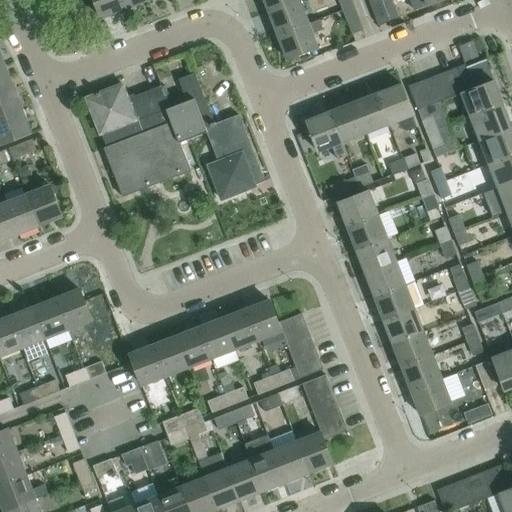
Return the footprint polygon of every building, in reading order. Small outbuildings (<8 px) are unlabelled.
[(124,8),(120,0),(93,0),(100,17),(124,8)] [(144,0),(120,0),(124,8),(144,0)] [(298,0),(263,0),(268,12),(298,0)] [(277,35),(308,23),(299,0),(298,0),(268,12),(277,35)] [(353,5),(350,0),(338,0),(341,7),(334,9),(334,7),(319,13),(321,18),(342,9),(353,5)] [(368,0),(378,24),(389,20),(381,0),(368,0)] [(362,30),(353,5),(342,9),(352,34),(362,30)] [(318,47),(308,23),(277,35),(287,59),(318,47)] [(473,41),(459,46),(465,62),(479,57),(473,41)] [(502,105),(494,82),(493,80),(493,81),(485,61),(486,60),(485,59),(465,67),(474,88),(462,93),(461,93),(461,94),(462,94),(470,117),(502,105)] [(0,91),(12,86),(3,63),(0,64),(0,91)] [(474,88),(465,67),(464,64),(453,69),(462,93),(474,88)] [(462,93),(453,69),(442,73),(451,97),(461,93),(462,93)] [(212,126),(216,135),(218,135),(213,122),(194,73),(178,79),(187,101),(170,108),(161,86),(128,99),(122,84),(86,98),(100,134),(101,134),(106,147),(103,148),(104,149),(108,147),(115,166),(118,168),(119,172),(119,176),(126,194),(122,196),(122,197),(190,171),(179,140),(205,130),(206,132),(207,132),(205,129),(212,126)] [(451,97),(442,73),(431,77),(440,101),(451,97)] [(440,101),(431,77),(419,82),(428,105),(440,101)] [(428,105),(419,82),(408,86),(417,110),(428,105)] [(401,84),(377,93),(389,124),(396,121),(405,132),(417,127),(413,114),(401,84)] [(0,118),(22,110),(12,86),(0,91),(0,118)] [(389,124),(377,93),(353,102),(365,133),(389,124)] [(365,133),(353,102),(330,111),(344,149),(368,141),(365,133)] [(511,128),(502,105),(470,117),(479,140),(511,128)] [(0,144),(31,133),(22,110),(0,118),(0,144)] [(344,149),(330,111),(306,121),(318,152),(331,146),(337,159),(347,155),(344,149)] [(215,122),(213,122),(218,135),(216,135),(217,138),(219,137),(223,145),(213,149),(218,162),(208,166),(221,199),(255,186),(254,185),(264,181),(238,115),(226,120),(227,122),(219,125),(218,122),(215,124),(215,122)] [(421,120),(426,134),(437,130),(431,116),(421,120)] [(511,154),(511,129),(511,128),(479,140),(488,164),(511,154)] [(442,144),(437,130),(426,134),(432,148),(442,144)] [(14,146),(18,157),(36,150),(32,139),(14,146)] [(417,153),(402,159),(406,168),(421,163),(417,153)] [(511,181),(511,154),(488,164),(498,187),(511,181)] [(406,168),(402,159),(389,164),(393,174),(406,168)] [(430,171),(435,185),(445,181),(440,167),(430,171)] [(368,172),(355,177),(359,187),(372,182),(368,172)] [(359,187),(355,177),(331,186),(335,197),(359,187)] [(417,183),(422,197),(433,194),(427,179),(417,183)] [(451,195),(445,181),(435,185),(440,199),(451,195)] [(511,208),(511,181),(498,187),(507,211),(511,208)] [(50,186),(27,195),(39,225),(62,216),(50,186)] [(337,202),(347,227),(378,215),(368,190),(337,202)] [(442,217),(433,194),(422,197),(427,209),(422,212),(426,223),(442,217)] [(39,225),(27,195),(4,204),(16,234),(39,225)] [(0,239),(16,234),(4,204),(0,205),(0,239)] [(448,218),(453,232),(463,228),(458,214),(448,218)] [(387,238),(378,215),(347,227),(356,250),(387,238)] [(436,232),(441,244),(451,240),(446,228),(436,232)] [(469,242),(463,228),(453,232),(459,246),(469,242)] [(396,262),(387,238),(356,250),(365,273),(396,262)] [(456,254),(451,240),(441,244),(446,258),(456,254)] [(405,258),(396,262),(365,273),(374,297),(414,282),(405,258)] [(466,265),(471,279),(482,275),(476,261),(466,265)] [(454,277),(459,291),(469,287),(460,264),(450,268),(454,277)] [(487,288),(482,275),(471,279),(477,292),(487,288)] [(423,305),(414,282),(374,297),(383,320),(414,308),(423,305)] [(475,304),(469,287),(459,291),(466,308),(475,304)] [(80,289),(56,299),(68,329),(91,319),(80,289)] [(511,298),(511,297),(498,302),(502,313),(511,308),(511,298)] [(68,329),(56,299),(33,308),(45,338),(68,329)] [(269,300),(246,310),(257,340),(281,330),(278,322),(269,300)] [(502,313),(498,302),(484,308),(488,318),(502,313)] [(45,338),(33,308),(10,317),(22,347),(45,338)] [(423,332),(414,308),(383,320),(392,344),(423,332)] [(257,340),(246,310),(223,319),(234,349),(257,340)] [(283,334),(306,325),(301,313),(278,322),(281,330),(283,334)] [(0,355),(22,347),(10,317),(0,320),(0,355)] [(234,349),(223,319),(199,328),(211,358),(234,349)] [(462,328),(467,342),(477,338),(472,324),(462,328)] [(287,344),(310,335),(306,325),(283,334),(287,344)] [(211,358),(199,328),(176,337),(188,367),(211,358)] [(436,328),(423,332),(392,344),(401,367),(432,355),(444,351),(436,328)] [(314,346),(310,335),(287,344),(291,355),(314,346)] [(188,367),(176,337),(153,345),(165,376),(174,372),(179,386),(193,381),(188,367)] [(483,352),(477,338),(467,342),(473,356),(483,352)] [(165,376),(153,345),(129,355),(141,385),(165,376)] [(295,365),(318,356),(314,346),(291,355),(295,365)] [(511,387),(511,349),(492,358),(504,390),(511,387)] [(441,379),(432,355),(401,367),(411,391),(441,379)] [(323,369),(318,356),(295,365),(295,367),(300,378),(323,369)] [(101,361),(83,368),(88,380),(106,373),(101,361)] [(486,390),(496,386),(487,362),(477,366),(486,390)] [(295,367),(271,376),(276,387),(300,378),(295,367)] [(88,380),(83,368),(65,375),(70,387),(88,380)] [(302,384),(306,396),(330,387),(325,374),(302,384)] [(276,387),(271,376),(253,383),(258,394),(276,387)] [(55,379),(37,386),(42,398),(60,391),(55,379)] [(451,403),(441,379),(411,391),(420,415),(451,403)] [(42,398),(37,386),(19,393),(24,405),(42,398)] [(296,386),(278,393),(282,405),(301,397),(296,386)] [(243,387),(225,394),(230,405),(248,398),(243,387)] [(334,397),(330,387),(306,396),(310,406),(334,397)] [(282,405),(278,393),(260,400),(265,412),(282,405)] [(230,405),(225,394),(207,401),(211,413),(230,405)] [(9,397),(0,401),(0,414),(14,409),(9,397)] [(315,417),(338,408),(334,397),(310,406),(315,417)] [(250,404),(232,411),(237,423),(254,416),(250,404)] [(198,407),(180,414),(184,426),(186,426),(203,419),(198,407)] [(342,419),(338,408),(315,417),(319,428),(342,419)] [(236,423),(237,423),(232,411),(214,419),(218,430),(227,427),(231,435),(240,431),(236,423)] [(54,417),(61,435),(73,431),(66,413),(54,417)] [(184,426),(180,414),(163,421),(168,433),(184,426)] [(208,430),(203,419),(186,426),(189,435),(188,435),(189,438),(199,461),(208,458),(198,434),(208,430)] [(347,431),(342,419),(319,428),(321,432),(323,440),(347,431)] [(189,438),(188,435),(189,435),(186,426),(184,426),(168,433),(172,444),(189,438)] [(0,431),(0,458),(16,452),(7,429),(0,431)] [(80,449),(73,431),(61,435),(62,437),(41,445),(46,456),(66,448),(68,453),(80,449)] [(332,463),(323,440),(321,432),(297,441),(309,471),(332,463)] [(158,440),(140,447),(148,469),(150,473),(155,486),(164,483),(163,479),(154,455),(163,452),(158,440)] [(309,471),(297,441),(274,450),(286,481),(309,471)] [(148,469),(140,447),(122,454),(127,466),(131,464),(135,474),(148,469)] [(286,481),(274,450),(251,459),(263,490),(286,481)] [(0,485),(25,476),(16,452),(0,458),(0,485)] [(72,463),(79,481),(91,477),(84,459),(72,463)] [(111,459),(92,466),(97,477),(115,470),(111,459)] [(263,490),(251,459),(228,469),(240,499),(263,490)] [(511,484),(504,464),(492,468),(502,492),(511,487),(511,484)] [(502,492),(492,468),(481,472),(491,496),(498,493),(502,492)] [(240,499),(228,469),(205,478),(217,508),(240,499)] [(491,496),(481,472),(470,477),(479,501),(491,496)] [(31,489),(25,476),(0,485),(0,498),(4,510),(47,494),(44,484),(31,489)] [(98,495),(91,477),(79,481),(86,499),(98,495)] [(479,501),(470,477),(459,481),(468,505),(479,501)] [(206,511),(217,508),(205,478),(182,487),(192,511),(206,511)] [(468,505),(459,481),(448,485),(457,509),(468,505)] [(450,511),(457,509),(448,485),(436,490),(445,511),(450,511)] [(192,511),(182,487),(159,496),(165,511),(192,511)] [(511,511),(511,487),(502,492),(498,493),(505,511),(511,511)] [(47,494),(4,510),(5,511),(39,511),(34,499),(47,494)] [(165,511),(159,496),(136,505),(138,511),(165,511)] [(434,500),(423,504),(426,511),(435,511),(438,511),(434,500)]
